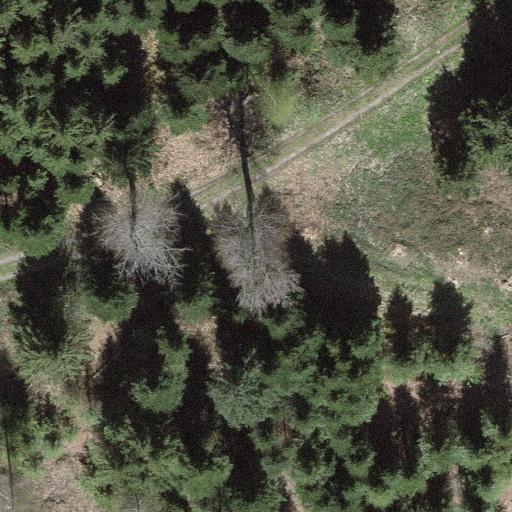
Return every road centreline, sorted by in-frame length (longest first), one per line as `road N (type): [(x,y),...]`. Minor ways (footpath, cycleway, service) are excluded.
road 1 (track): [(0,286),(285,148),(490,0)]
road 2 (track): [(142,217),(511,317)]
